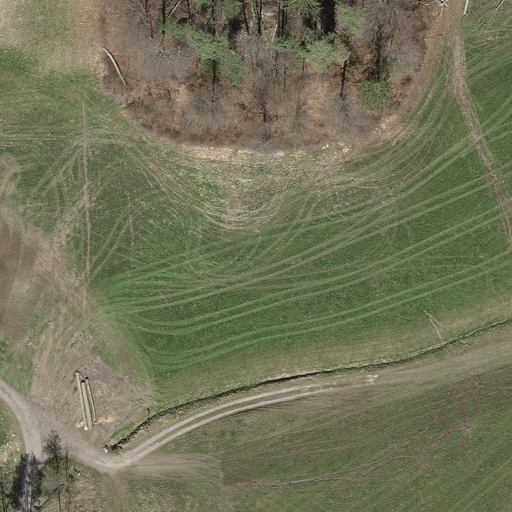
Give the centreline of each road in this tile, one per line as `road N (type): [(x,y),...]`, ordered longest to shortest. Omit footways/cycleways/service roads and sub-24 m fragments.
road 1 (motorway): [(0,363),(511,467)]
road 2 (motorway): [(511,294),(0,190)]
road 3 (track): [(44,443),(107,467),(200,417),(414,371),(511,340)]
road 4 (residential): [(28,511),(44,443),(30,412),(0,390)]
